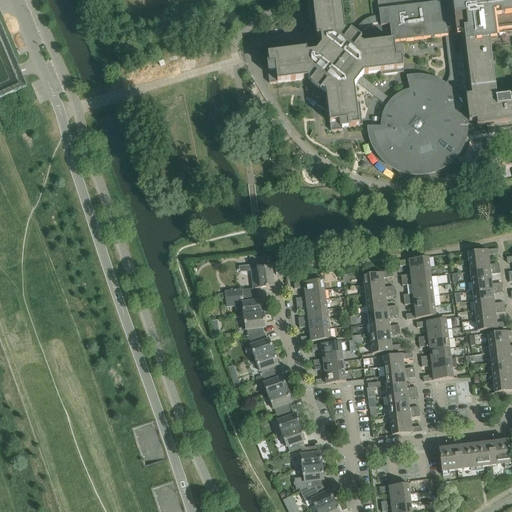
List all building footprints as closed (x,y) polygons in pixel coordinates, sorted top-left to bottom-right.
[(457,34),(456,30),(457,30),(457,28),(467,27),(467,32),(466,32),(466,33),(468,33),(469,42),(464,43),(471,96),(466,97),(469,123),(476,122),(477,127),(483,126),(511,122),(511,97),(497,99),(493,66),(491,66),(490,58),(492,58),(488,31),(511,28),(511,0),(451,0),(452,1),(439,3),(433,4),(427,4),(426,0),(377,0),(379,16),(375,17),(370,18),(366,20),(362,23),(359,26),(352,35),(352,36),(345,31),(341,0),(308,0),(311,22),(315,21),(316,33),(317,37),(318,37),(320,36),(321,46),(322,46),(316,53),(307,54),(306,51),(306,50),(303,51),(291,52),(290,49),(287,49),(271,51),(267,52),(269,66),(270,72),(268,72),(269,84),(307,79),(311,82),(309,85),(320,93),(322,90),(326,93),(326,94),(331,132),(342,130),(342,128),(348,127),(362,126),(360,103),(356,103),(355,91),(354,87),(357,83),(386,106),(390,109),(388,112),(386,118),(385,118),(384,123),(384,129),(371,131),(371,132),(373,141),(377,149),(382,157),(389,163),(397,168),(405,171),(414,173),(423,172),(432,171),(432,161),(436,160),(442,155),(446,152),(444,151),(448,146),(449,148),(452,143),(454,138),(455,133),(463,134),(464,130),(464,120),(462,112),(458,103),(453,96),(448,92),(451,89),(452,88),(454,84),(456,80),(456,75),(456,70),(452,35),(457,34)] [(0,97),(27,86),(21,72),(0,23),(0,97)] [(468,253),(469,263),(489,261),(488,256),(498,255),(497,249),(468,253)] [(409,266),(410,271),(430,268),(428,258),(399,262),(400,267),(409,266)] [(469,263),(470,273),(499,269),(499,264),(489,266),(489,261),(469,263)] [(224,292),(225,300),(259,295),(258,289),(266,288),(268,288),(274,287),(272,267),(265,268),(263,268),(251,270),(253,289),(242,290),(224,292)] [(430,268),(410,271),(410,275),(401,276),(401,281),(431,278),(430,268)] [(499,269),(470,273),(471,283),(491,280),(490,276),(500,274),(499,269)] [(363,276),(364,286),(384,284),(383,279),(393,278),(392,272),(363,276)] [(412,285),(412,290),(432,288),(431,278),(401,281),(402,286),(412,285)] [(471,283),(472,292),(502,289),(501,284),(492,285),(491,280),(471,283)] [(304,289),(305,293),(325,291),(323,281),(294,284),(295,290),(304,289)] [(364,286),(365,296),(394,292),(394,287),(384,288),(384,284),(364,286)] [(432,288),(412,290),(413,295),(403,296),(404,301),(433,297),(432,288)] [(502,289),(472,292),(474,302),(493,300),(493,295),(502,294),(502,289)] [(296,299),(296,304),(326,301),(325,291),(305,293),(305,298),(296,299)] [(365,296),(366,306),(386,303),(386,298),(395,297),(394,292),(365,296)] [(259,295),(225,300),(227,308),(233,307),(238,311),(242,310),(243,311),(244,317),(264,315),(263,309),(263,307),(262,300),(259,301),(259,295)] [(414,305),(415,309),(434,307),(433,297),(404,301),(404,306),(414,305)] [(493,300),(474,302),(475,312),(504,308),(504,303),(494,304),(493,300)] [(326,301),(296,304),(297,309),(307,308),(307,313),(327,311),(326,301)] [(386,303),(366,306),(367,315),(397,312),(396,307),(387,308),(386,303)] [(434,307),(415,309),(415,314),(406,315),(406,321),(436,317),(434,307)] [(475,312),(476,322),(496,319),(495,314),(505,313),(504,308),(475,312)] [(298,319),(299,324),(328,320),(327,311),(307,313),(308,318),(298,319)] [(367,315),(369,325),(389,323),(388,318),(397,317),(397,312),(367,315)] [(264,320),(264,315),(244,317),(244,322),(244,324),(245,324),(245,331),(247,330),(247,336),(246,336),(246,337),(249,337),(264,334),(263,329),(265,328),(265,322),(264,320)] [(496,319),(476,322),(477,332),(507,328),(506,323),(496,324),(496,319)] [(328,320),(299,324),(299,329),(309,327),(310,332),(329,330),(328,320)] [(427,328),(427,333),(447,330),(446,320),(416,324),(417,329),(427,328)] [(369,325),(370,335),(399,331),(399,326),(389,327),(389,323),(369,325)] [(329,330),(310,332),(310,337),(301,338),(301,344),(331,340),(329,330)] [(418,338),(419,343),(448,340),(447,330),(427,333),(428,337),(418,338)] [(370,335),(371,344),(391,342),(390,337),(400,336),(399,331),(370,335)] [(511,331),(487,335),(489,345),(508,342),(508,338),(511,337),(511,331)] [(265,334),(264,334),(249,337),(250,340),(252,346),(250,346),(252,352),(253,354),(255,360),(274,353),(272,347),(271,345),(269,339),(267,340),(265,334)] [(448,340),(419,343),(419,348),(429,347),(430,352),(449,350),(448,340)] [(391,342),(371,344),(372,355),(402,351),(401,346),(391,347),(391,342)] [(508,342),(489,345),(490,354),(511,351),(511,346),(509,347),(508,342)] [(322,351),(322,355),(342,353),(341,343),(311,346),(312,352),(322,351)] [(421,358),(421,363),(451,359),(449,350),(430,352),(430,357),(421,358)] [(511,356),(511,351),(490,354),(491,364),(511,362),(510,357),(511,356)] [(276,358),(274,353),(255,360),(257,365),(257,367),(258,367),(260,373),(261,372),(263,377),(262,378),(263,378),(263,379),(279,373),(276,367),(279,366),(276,360),(277,360),(276,358)] [(343,363),(342,353),(322,355),(323,360),(313,361),(314,366),(343,363)] [(382,357),(384,368),(403,365),(403,360),(412,359),(412,354),(382,357)] [(431,367),(432,372),(452,369),(457,368),(456,359),(451,359),(421,363),(422,368),(431,367)] [(511,366),(511,362),(491,364),(492,374),(511,371),(511,366)] [(324,370),(325,375),(344,373),(343,363),(314,366),(314,371),(324,370)] [(403,365),(384,368),(378,368),(379,378),(385,377),(414,374),(414,369),(404,370),(403,365)] [(452,369),(432,372),(433,376),(423,377),(424,383),(453,379),(452,369)] [(511,371),(492,374),(494,384),(511,381),(511,371)] [(266,392),(269,398),(287,391),(285,385),(286,385),(285,383),(282,377),(280,378),(279,373),(263,379),(265,383),(264,384),(266,390),(266,392)] [(344,373),(325,375),(325,380),(316,381),(316,386),(346,383),(344,373)] [(385,377),(386,387),(406,385),(405,380),(415,379),(414,374),(385,377)] [(511,381),(494,384),(495,394),(511,391),(511,381)] [(386,387),(387,397),(417,393),(416,388),(406,389),(406,385),(386,387)] [(287,391),(269,398),(270,402),(271,404),(273,410),(274,410),(276,415),(275,416),(276,416),(277,416),(292,411),(290,404),(292,404),(290,398),(290,397),(289,395),(287,391)] [(417,393),(387,397),(388,407),(408,404),(408,399),(417,398),(417,393)] [(388,407),(390,416),(419,413),(418,408),(409,409),(408,404),(388,407)] [(292,411),(277,416),(278,421),(277,421),(279,427),(280,430),(280,429),(282,436),(301,429),(299,423),(298,421),(296,415),(294,415),(292,411)] [(390,416),(391,426),(411,424),(410,419),(420,418),(419,413),(390,416)] [(158,511),(128,418),(111,424),(132,485),(140,511),(158,511)] [(411,424),(391,426),(392,436),(422,433),(421,427),(411,428),(411,424)] [(302,433),(301,429),(282,436),(284,440),(283,440),(284,442),(286,448),(288,448),(289,453),(288,453),(288,454),(300,450),(301,450),(305,448),(303,442),(305,441),(303,435),(303,433),(302,433)] [(473,445),(476,469),(511,464),(508,441),(473,445)] [(476,469),(473,445),(439,450),(442,473),(476,469)] [(317,447),(305,448),(301,450),(302,455),(300,455),(301,462),(301,464),(302,470),(322,468),(321,461),(322,461),(321,459),(320,453),(318,453),(317,447)] [(300,490),(300,492),(305,489),(309,489),(322,487),(321,481),(324,481),(323,474),(323,472),(322,468),(302,470),(303,475),(303,477),(303,479),(294,480),(296,491),(300,490)] [(389,492),(390,497),(410,495),(408,485),(379,488),(380,494),(389,492)] [(317,511),(320,511),(336,504),(333,499),(333,498),(332,497),(329,491),(327,492),(324,486),(322,487),(309,489),(305,489),(300,492),(305,503),(312,500),(314,505),(315,507),(317,511)] [(381,503),(382,508),(411,504),(410,495),(390,497),(390,502),(381,503)] [(298,511),(292,498),(284,502),(288,511),(298,511)]
